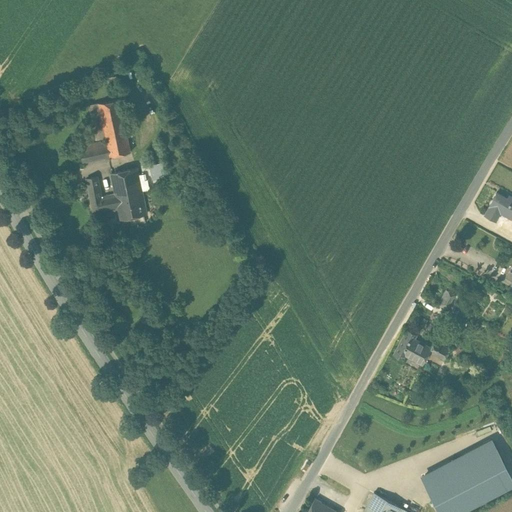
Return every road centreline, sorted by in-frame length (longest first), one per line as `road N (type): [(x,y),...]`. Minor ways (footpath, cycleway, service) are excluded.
road 1 (unclassified): [(292,511),(511,126)]
road 2 (secondary): [(207,511),(0,190)]
